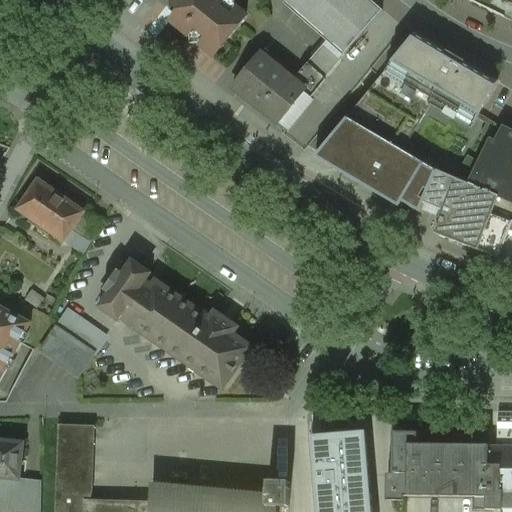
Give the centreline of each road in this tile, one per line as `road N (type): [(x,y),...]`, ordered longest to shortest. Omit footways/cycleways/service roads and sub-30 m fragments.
road 1 (secondary): [(90,35),(296,195),(396,257),(511,307)]
road 2 (residential): [(0,201),(90,35)]
